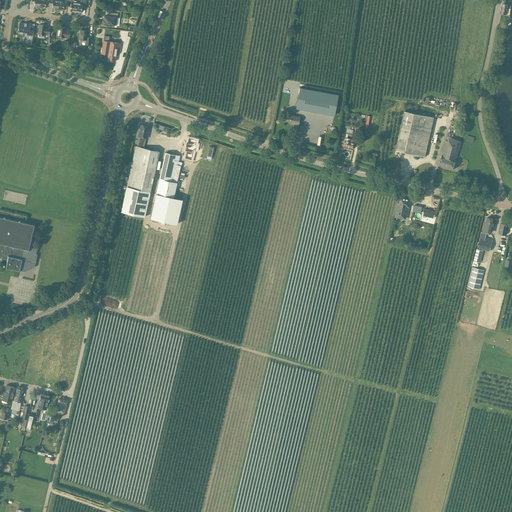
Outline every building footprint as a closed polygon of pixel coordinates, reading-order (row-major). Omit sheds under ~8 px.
[(40,0),(40,8),(45,8),(46,5),(49,6),(49,0),(40,0)] [(59,0),(58,0),(49,0),(49,6),(52,6),(52,9),(58,10),(59,0)] [(62,0),(59,0),(58,10),(63,11),(64,8),(67,8),(67,5),(68,0),(62,0)] [(74,0),(68,0),(67,5),(71,6),(70,12),(76,12),(77,2),(74,2),(74,0)] [(85,0),(80,0),(80,3),(77,2),(76,12),(81,13),(82,7),(85,8),(86,0),(85,0)] [(511,0),(503,0),(503,1),(505,2),(505,4),(502,4),(500,13),(506,14),(508,7),(510,8),(511,3),(511,0)] [(102,24),(114,26),(115,17),(117,18),(118,13),(110,12),(109,16),(104,16),(104,20),(103,20),(102,24)] [(27,33),(27,35),(26,35),(25,43),(32,44),(33,36),(34,29),(30,28),(31,23),(27,23),(27,24),(20,23),(18,32),(27,33)] [(49,34),(50,28),(46,27),(46,25),(39,24),(38,34),(39,34),(39,36),(43,36),(44,35),(45,35),(45,34),(49,34)] [(66,31),(66,29),(66,28),(58,27),(57,39),(69,40),(70,31),(66,31)] [(90,45),(91,37),(87,37),(88,31),(80,30),(79,39),(86,40),(85,45),(90,45)] [(121,44),(116,43),(103,41),(101,54),(108,55),(107,60),(115,61),(117,52),(119,52),(121,44)] [(300,87),(296,108),(334,115),(338,94),(300,87)] [(404,111),(395,150),(425,157),(434,117),(404,111)] [(285,123),(298,125),(300,117),(287,115),(285,123)] [(139,136),(139,140),(138,144),(144,146),(146,138),(147,138),(148,134),(147,134),(148,126),(141,124),(138,136),(139,136)] [(356,140),(347,138),(348,135),(345,135),(345,138),(343,146),(354,149),(356,140)] [(438,166),(453,170),(456,160),(462,142),(460,141),(449,137),(447,141),(445,141),(441,155),(438,166)] [(187,151),(185,158),(191,160),(193,153),(193,152),(194,150),(195,150),(197,145),(195,145),(196,141),(196,140),(188,138),(189,139),(187,143),(187,142),(186,146),(186,147),(185,150),(185,151),(187,151)] [(137,146),(136,146),(121,211),(144,217),(159,151),(143,147),(144,146),(138,144),(137,146)] [(165,152),(150,218),(177,225),(182,200),(174,198),(177,183),(181,166),(181,163),(178,162),(180,156),(165,152)] [(409,208),(410,200),(401,198),(399,204),(398,204),(395,217),(405,219),(406,215),(407,215),(409,208)] [(423,215),(434,218),(435,211),(424,209),(423,215)] [(35,263),(37,254),(36,254),(37,249),(30,247),(36,224),(25,221),(26,217),(0,210),(0,258),(8,260),(6,268),(19,271),(20,269),(25,270),(33,267),(34,263),(35,263)] [(483,230),(482,233),(486,233),(487,231),(492,232),(495,219),(487,217),(486,224),(484,224),(483,230)] [(506,235),(508,225),(501,223),(498,233),(506,235)] [(477,249),(490,252),(492,243),(487,241),(488,238),(485,238),(486,233),(482,233),(481,232),(477,249)] [(476,249),(474,261),(480,262),(483,250),(476,249)] [(479,289),(484,270),(471,267),(469,275),(470,275),(468,283),(470,283),(469,286),(479,289)] [(6,385),(4,395),(2,394),(0,399),(11,402),(14,388),(6,385)] [(21,402),(24,390),(17,388),(14,401),(14,400),(12,409),(20,410),(21,402)] [(48,402),(50,396),(41,394),(39,400),(37,408),(46,410),(48,402)] [(65,411),(68,400),(59,398),(56,412),(60,413),(60,410),(65,411)] [(24,405),(20,423),(21,424),(26,425),(27,420),(30,407),(24,405)] [(29,414),(25,429),(31,430),(34,415),(29,414)] [(59,416),(51,414),(51,415),(47,414),(45,423),(49,424),(52,425),(53,422),(57,423),(59,416)]
